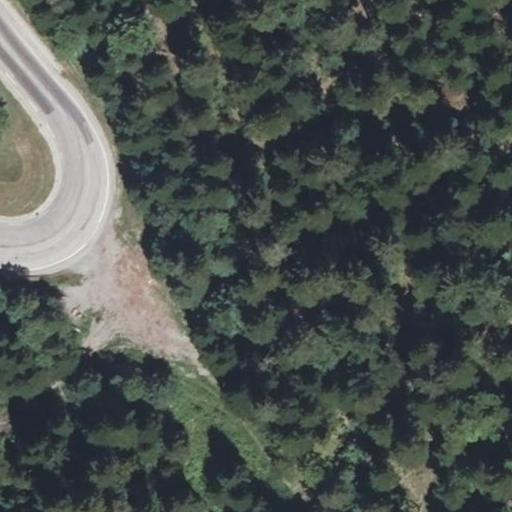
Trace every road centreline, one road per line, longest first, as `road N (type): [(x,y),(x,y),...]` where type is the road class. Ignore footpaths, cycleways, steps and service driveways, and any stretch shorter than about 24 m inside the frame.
road 1 (track): [(67,234),(254,416),(321,511)]
road 2 (secondary): [(0,246),(30,249),(67,234),(90,171),(77,129),(0,30)]
